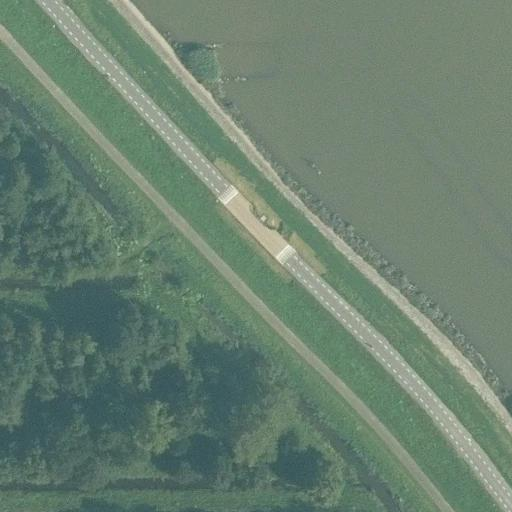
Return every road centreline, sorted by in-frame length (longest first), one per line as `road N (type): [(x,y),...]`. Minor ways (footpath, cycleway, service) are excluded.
road 1 (tertiary): [(511,510),(395,369),(41,0)]
road 2 (track): [(511,424),(262,174),(109,0)]
